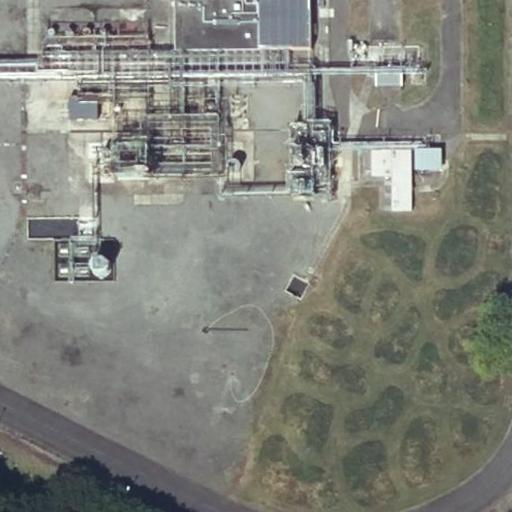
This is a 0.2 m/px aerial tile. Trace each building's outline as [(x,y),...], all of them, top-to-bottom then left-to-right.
[(311,51),(310,0),(178,0),(178,49),(311,51)] [(335,198),(334,127),(294,128),(295,198),(335,198)] [(390,176),(389,151),(371,151),(371,176),(390,176)] [(410,170),(410,151),(392,151),(392,176),(392,211),(411,211),(410,170)] [(438,170),(438,151),(414,151),(414,170),(438,170)]
